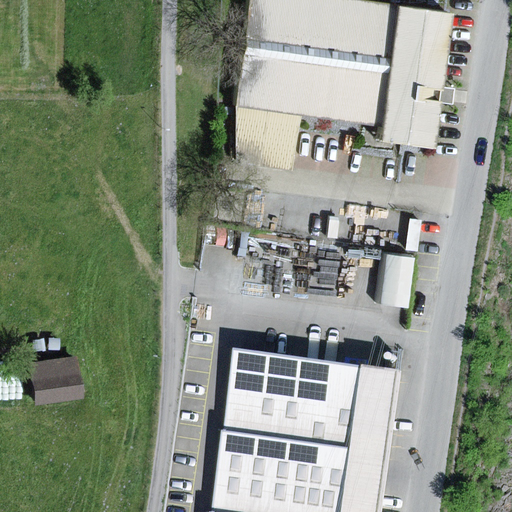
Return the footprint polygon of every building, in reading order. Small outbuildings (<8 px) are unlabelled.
[(365,0),(239,0),(227,102),(227,162),(290,165),(296,110),(366,119),(364,135),(423,143),(430,92),(440,10),(365,0)] [(417,218),(404,217),(401,249),(414,250),(417,218)] [(412,256),(379,253),(373,302),(406,305),(412,256)] [(379,511),(399,373),(235,349),(211,511),(379,511)] [(72,356),(23,361),(28,401),(77,395),(72,356)]
